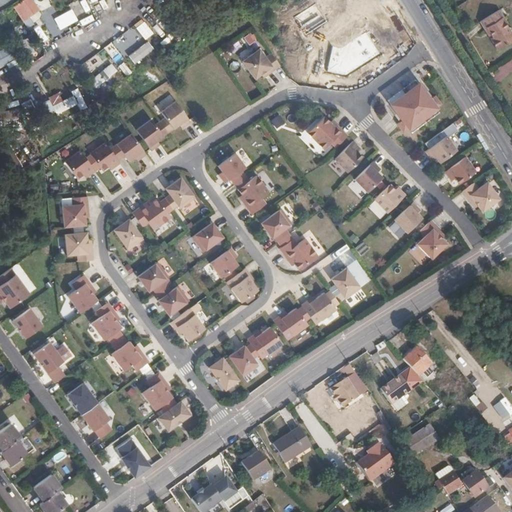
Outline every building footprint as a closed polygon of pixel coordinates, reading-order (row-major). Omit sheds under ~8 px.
[(33,0),(25,0),(21,3),(25,9),(36,2),(33,0)] [(58,28),(94,13),(89,2),(53,17),(58,28)] [(500,4),(478,17),(496,46),(511,35),(511,28),(502,13),(504,11),(500,4)] [(133,64),(153,50),(147,41),(127,56),(133,64)] [(259,46),(242,58),(254,76),(260,72),(265,68),(267,72),(280,63),(271,50),(265,54),(259,46)] [(88,71),(108,53),(102,48),(83,65),(88,71)] [(511,57),(489,72),(496,82),(511,72),(511,57)] [(89,81),(98,90),(121,70),(113,61),(89,81)] [(414,77),(387,97),(390,102),(417,82),(414,77)] [(402,130),(408,126),(435,106),(440,102),(434,94),(429,97),(427,95),(428,94),(425,90),(424,91),(417,82),(390,102),(397,111),(396,112),(399,116),(400,115),(401,117),(396,121),(402,130)] [(56,116),(84,102),(75,85),(47,99),(56,116)] [(160,109),(165,116),(173,127),(181,121),(184,125),(190,120),(175,99),(160,109)] [(435,106),(408,126),(411,130),(438,110),(435,106)] [(276,130),(285,124),(279,114),(270,120),(276,130)] [(323,114),(306,130),(322,147),(329,140),(334,145),(346,134),(335,122),(333,124),(323,114)] [(165,116),(159,119),(168,131),(173,127),(165,116)] [(135,127),(142,137),(148,145),(150,148),(156,144),(154,140),(163,134),(154,123),(150,117),(135,127)] [(168,131),(159,119),(154,123),(163,134),(168,131)] [(137,141),(130,131),(116,141),(124,153),(128,159),(136,153),(139,157),(145,152),(143,148),(137,141)] [(445,133),(425,149),(429,155),(433,152),(435,155),(439,160),(456,148),(445,133)] [(142,137),(137,141),(143,148),(148,145),(142,137)] [(352,139),(335,157),(348,170),(362,155),(356,150),(354,148),(357,144),(352,139)] [(109,146),(104,140),(90,151),(94,157),(100,164),(102,167),(111,161),(113,165),(119,160),(117,158),(109,146)] [(116,141),(109,146),(117,158),(124,153),(116,141)] [(89,160),(80,148),(64,159),(77,176),(85,170),(88,173),(94,168),(89,160)] [(230,177),(241,169),(245,166),(235,151),(217,164),(224,172),(220,175),(224,181),(230,177)] [(464,154),(444,169),(449,175),(452,173),(454,175),(459,182),(475,169),(464,154)] [(89,160),(94,168),(100,164),(94,157),(89,160)] [(372,159),(354,177),(366,190),(382,175),(377,170),(374,168),(378,164),(372,159)] [(233,182),(245,174),(241,169),(230,177),(233,182)] [(248,179),(245,174),(233,182),(237,187),(248,179)] [(253,211),(261,205),(265,202),(260,197),(268,191),(256,174),(248,179),(237,187),(236,187),(245,199),(242,200),(251,213),(253,211)] [(169,192),(177,204),(179,206),(194,196),(180,175),(165,186),(169,192)] [(474,180),(462,189),(470,201),(473,199),(477,204),(481,210),(499,197),(487,180),(478,186),(474,180)] [(389,183),(374,197),(387,211),(405,193),(400,187),(397,191),(394,188),(389,183)] [(164,196),(172,207),(177,204),(169,192),(164,196)] [(72,203),(61,204),(76,224),(82,223),(84,223),(83,209),(87,209),(86,194),(71,195),(72,203)] [(170,215),(167,211),(159,200),(156,196),(145,204),(144,202),(131,210),(135,215),(140,222),(142,225),(148,220),(153,228),(170,215)] [(167,211),(172,207),(164,196),(159,200),(167,211)] [(412,200),(394,218),(408,231),(422,217),(417,211),(415,209),(418,206),(412,200)] [(61,204),(62,225),(72,224),(76,224),(61,204)] [(256,216),(264,211),(261,205),(253,211),(256,216)] [(273,235),(284,227),(291,222),(280,207),(268,216),(260,221),(259,222),(271,237),(273,235)] [(268,216),(264,211),(256,216),(260,221),(268,216)] [(135,226),(140,222),(135,215),(129,219),(135,226)] [(143,237),(135,226),(129,219),(127,216),(113,228),(128,248),(143,237)] [(440,229),(429,218),(418,229),(423,234),(416,241),(431,256),(446,241),(441,236),(437,232),(440,229)] [(205,248),(213,243),(223,236),(212,221),(192,235),(202,250),(205,248)] [(276,240),(288,232),(284,227),(273,235),(276,240)] [(76,252),(77,260),(92,258),(91,244),(90,243),(87,243),(86,237),(81,230),(73,231),(64,232),(65,253),(76,252)] [(291,238),(288,232),(276,240),(280,246),(291,238)] [(292,237),(291,238),(280,246),(278,247),(285,257),(288,255),(297,268),(316,255),(304,238),(296,243),(292,237)] [(209,254),(216,248),(213,243),(205,248),(209,254)] [(230,246),(220,253),(212,259),(209,262),(220,276),(223,274),(234,266),(237,264),(231,255),(235,252),(230,246)] [(220,253),(216,248),(209,254),(212,259),(220,253)] [(152,287),(163,279),(168,276),(158,260),(137,274),(147,290),(152,287)] [(227,279),(238,271),(234,266),(223,274),(227,279)] [(249,273),(245,266),(238,271),(227,279),(225,280),(240,301),(257,289),(247,275),(249,273)] [(334,284),(339,292),(344,298),(360,288),(345,267),(330,278),(334,284)] [(0,275),(0,284),(14,274),(10,268),(0,275)] [(29,295),(14,275),(0,285),(0,301),(7,311),(29,295)] [(75,289),(68,295),(81,312),(90,305),(96,300),(88,289),(91,286),(83,275),(70,284),(75,289)] [(155,292),(167,284),(163,279),(152,287),(155,292)] [(170,289),(167,284),(155,292),(159,297),(170,289)] [(177,284),(170,289),(159,297),(157,299),(168,314),(176,308),(188,299),(177,284)] [(328,288),(334,296),(339,292),(334,284),(328,288)] [(328,299),(334,296),(328,288),(323,292),(328,299)] [(310,317),(314,323),(335,309),(328,299),(323,292),(308,302),(306,300),(300,304),(301,305),(310,317)] [(66,296),(79,314),(81,312),(68,295),(66,296)] [(101,305),(96,300),(90,305),(94,311),(101,305)] [(106,301),(101,305),(94,311),(98,316),(90,323),(102,340),(105,337),(117,329),(120,326),(111,316),(114,313),(106,301)] [(296,310),(304,321),(310,317),(301,305),(296,310)] [(204,328),(189,307),(180,314),(176,316),(172,319),(170,321),(174,327),(177,325),(187,340),(204,328)] [(280,331),(287,340),(307,324),(304,321),(296,310),(294,307),(280,318),(279,315),(273,320),(275,323),(280,331)] [(43,326),(31,308),(10,322),(23,340),(43,326)] [(168,314),(172,319),(176,316),(180,314),(176,308),(168,314)] [(270,327),(276,335),(280,331),(275,323),(270,327)] [(257,353),(260,357),(281,343),(276,335),(270,327),(269,326),(255,336),(253,334),(247,338),(250,343),(257,353)] [(105,337),(109,343),(121,334),(117,329),(105,337)] [(121,334),(109,343),(114,349),(126,341),(121,334)] [(114,349),(111,352),(123,369),(131,364),(135,369),(137,367),(145,361),(147,360),(138,348),(135,351),(127,340),(126,341),(114,349)] [(227,355),(233,362),(242,375),(257,364),(252,357),(245,346),(242,343),(227,355)] [(252,357),(257,353),(250,343),(245,346),(252,357)] [(55,352),(48,344),(33,356),(54,384),(65,376),(58,367),(72,356),(64,345),(55,352)] [(417,346),(404,358),(417,374),(425,368),(429,372),(434,367),(430,363),(432,361),(417,346)] [(123,369),(111,352),(109,353),(122,370),(123,369)] [(222,358),(228,366),(233,362),(227,355),(222,358)] [(224,388),(237,378),(228,366),(222,358),(221,356),(208,366),(224,388)] [(137,367),(142,373),(150,367),(145,361),(137,367)] [(462,361),(458,364),(468,378),(473,374),(462,361)] [(150,367),(142,373),(146,379),(154,373),(150,367)] [(154,373),(146,379),(145,380),(150,385),(141,392),(153,409),(160,404),(171,396),(163,385),(166,383),(158,370),(154,373)] [(391,405),(412,389),(401,374),(380,390),(391,405)] [(360,395),(348,376),(331,387),(337,395),(334,397),(336,402),(340,400),(344,406),(360,395)] [(109,420),(82,384),(66,395),(100,440),(112,431),(106,422),(109,420)] [(106,386),(98,391),(102,398),(110,392),(106,386)] [(160,404),(164,411),(176,402),(171,396),(160,404)] [(158,416),(167,429),(189,413),(179,400),(176,402),(164,411),(158,416)] [(511,407),(507,400),(494,408),(502,420),(511,413),(511,407)] [(167,429),(158,416),(157,416),(167,429)] [(19,440),(22,438),(12,424),(0,432),(0,442),(5,450),(2,452),(11,466),(29,454),(19,440)] [(427,427),(408,439),(406,440),(415,454),(417,453),(436,441),(427,427)] [(511,427),(503,433),(509,443),(511,441),(511,427)] [(292,468),(318,449),(305,431),(279,449),(292,468)] [(149,466),(130,437),(114,448),(133,477),(149,466)] [(365,438),(359,442),(375,465),(383,459),(370,440),(368,442),(365,438)] [(358,449),(347,457),(361,476),(375,465),(359,442),(355,444),(358,449)] [(272,465),(260,448),(241,461),(253,478),(272,465)] [(361,476),(347,457),(345,458),(359,477),(361,476)] [(475,496),(492,483),(487,476),(482,480),(475,471),(463,479),(475,496)] [(444,486),(448,493),(462,484),(459,478),(455,472),(437,483),(440,488),(444,486)] [(58,491),(62,489),(52,474),(34,487),(44,501),(40,504),(46,511),(58,511),(68,506),(58,491)] [(237,490),(226,475),(213,484),(222,496),(224,499),(237,490)] [(213,484),(212,481),(191,496),(202,510),(222,496),(213,484)] [(491,492),(462,511),(501,511),(504,510),(491,492)]
